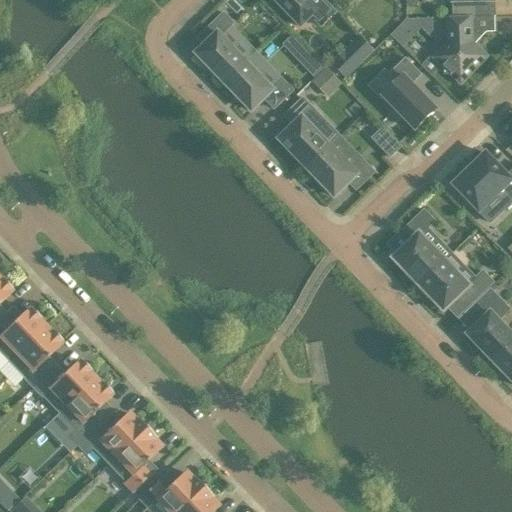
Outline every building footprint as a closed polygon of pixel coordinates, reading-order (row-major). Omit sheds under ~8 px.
[(324,0),(312,0),(310,3),(307,0),(274,0),(302,29),(312,19),(322,29),(338,14),(324,0)] [(422,16),(429,8),(420,0),(413,8),(422,16)] [(453,0),(454,19),(477,18),(477,4),(497,4),(496,0),(453,0)] [(216,74),(226,85),(247,64),(222,38),(235,25),(225,15),(199,40),(206,47),(198,56),(208,66),(207,66),(215,75),(216,74)] [(477,18),(454,19),(450,19),(451,40),(453,43),(437,60),(463,84),(487,59),(475,47),(474,19),(477,19),(477,18)] [(345,50),(331,64),(346,79),(359,66),(345,50)] [(436,111),(412,85),(422,76),(405,58),(388,75),(396,83),(382,97),(415,131),(436,111)] [(273,90),(247,64),(226,85),(235,95),(243,104),(243,103),(253,113),(268,99),(277,109),(294,93),(283,81),(273,90)] [(326,68),(312,81),(328,97),(342,84),(326,68)] [(279,140),(307,169),(329,146),(302,118),(312,108),(303,99),(284,117),(294,126),(279,140)] [(390,158),(401,148),(383,129),(372,139),(390,158)] [(329,146),(307,169),(335,198),(349,183),(356,190),(374,173),(366,164),(355,174),(329,146)] [(511,173),(508,177),(486,154),(471,168),(468,172),(453,186),(479,213),(502,191),(511,199),(511,198),(511,173)] [(399,235),(409,245),(394,259),(408,275),(405,277),(414,287),(417,284),(419,286),(445,262),(452,255),(428,229),(435,223),(424,211),(399,235)] [(493,284),(483,273),(468,286),(445,262),(419,286),(420,287),(418,290),(426,299),(429,297),(444,312),(455,301),(465,311),(493,284)] [(0,303),(11,293),(9,292),(11,290),(1,280),(0,281),(0,303)] [(469,337),(494,363),(511,345),(511,335),(501,324),(511,312),(494,294),(473,315),(482,325),(469,337)] [(0,353),(8,362),(44,328),(38,322),(40,320),(30,310),(28,311),(27,310),(7,329),(0,321),(0,353)] [(32,389),(49,372),(41,364),(61,345),(60,344),(61,342),(51,332),(50,334),(44,328),(8,362),(25,379),(24,380),(32,389)] [(511,345),(494,363),(511,381),(511,345)] [(6,362),(0,369),(0,372),(11,382),(19,374),(6,362)] [(58,414),(94,379),(88,374),(90,372),(80,362),(78,363),(77,362),(58,381),(49,372),(32,389),(41,398),(42,397),(58,414)] [(76,446),(99,424),(92,416),(111,397),(110,396),(111,394),(101,384),(100,385),(94,379),(58,414),(75,431),(68,438),(76,446)] [(108,466),(145,429),(136,419),(134,421),(127,414),(108,433),(99,424),(76,446),(85,455),(92,448),(108,466)] [(145,429),(108,466),(125,483),(124,484),(133,493),(150,476),(142,468),(161,449),(154,442),(156,440),(145,429)] [(156,483),(139,499),(147,508),(146,509),(146,510),(144,511),(178,511),(203,489),(192,478),(191,480),(189,478),(184,472),(171,485),(164,491),(156,483)] [(203,489),(178,511),(212,511),(218,507),(211,500),(212,499),(203,489)] [(8,511),(16,505),(10,499),(1,507),(6,511),(8,511)]
